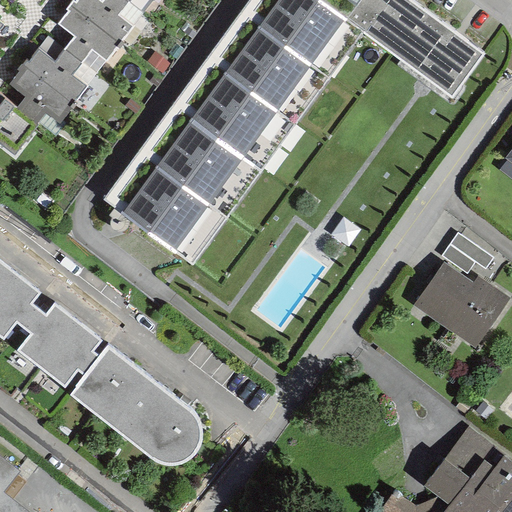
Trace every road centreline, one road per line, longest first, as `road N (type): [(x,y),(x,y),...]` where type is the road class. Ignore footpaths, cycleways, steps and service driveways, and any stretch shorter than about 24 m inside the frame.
road 1 (residential): [(0,230),(261,440)]
road 2 (residential): [(439,195),(261,440)]
road 3 (residential): [(511,96),(439,195)]
